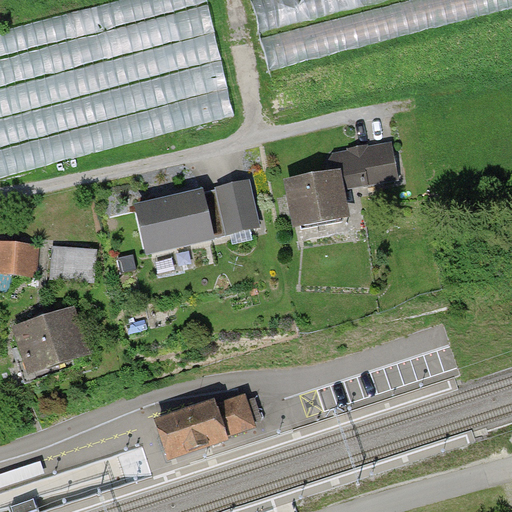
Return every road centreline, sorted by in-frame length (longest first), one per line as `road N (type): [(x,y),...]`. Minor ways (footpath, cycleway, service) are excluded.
road 1 (track): [(231,0),(255,139),(408,104)]
road 2 (residential): [(255,139),(0,197)]
road 3 (residential): [(373,511),(511,468)]
